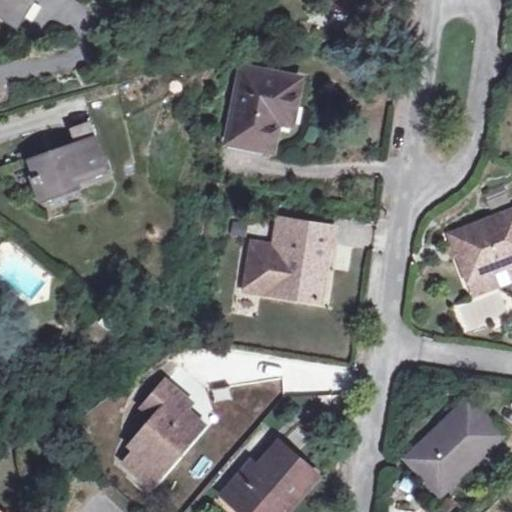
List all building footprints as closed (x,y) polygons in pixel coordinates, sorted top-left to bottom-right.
[(0,0),(0,16),(23,29),(39,0),(0,0)] [(299,116),(302,89),(245,78),(232,150),(275,159),(284,114),(299,116)] [(58,164),(53,150),(37,156),(53,202),(85,192),(86,195),(117,184),(104,148),(58,164)] [(511,270),(511,216),(448,243),(466,289),(511,270)] [(309,224),(278,218),(272,246),(250,241),(241,287),(317,301),(328,243),(306,239),(309,224)] [(130,448),(135,452),(123,464),(150,488),(179,455),(175,451),(198,424),(172,401),(177,395),(165,384),(142,409),(155,420),(130,448)] [(504,440),(469,405),(408,468),(440,497),(465,473),(469,476),(504,440)] [(261,475),(253,468),(225,499),(238,511),(279,511),(288,503),(294,509),(319,482),(284,451),(261,475)]
